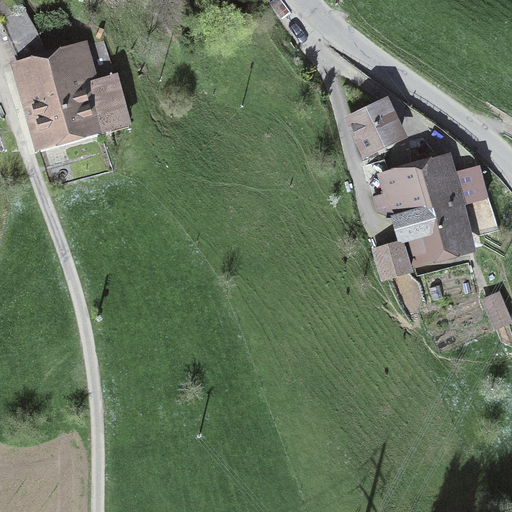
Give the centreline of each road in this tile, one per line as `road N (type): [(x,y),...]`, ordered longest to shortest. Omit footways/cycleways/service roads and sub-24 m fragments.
road 1 (track): [(0,85),(55,226),(88,341),(97,511)]
road 2 (unclassified): [(511,159),(296,0)]
